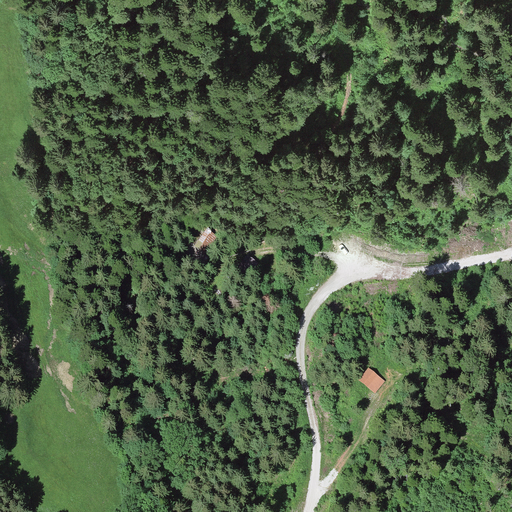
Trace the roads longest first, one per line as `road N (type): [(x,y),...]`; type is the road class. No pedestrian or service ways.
road 1 (track): [(251,252),(300,249),(335,257),(344,269),(301,331),(316,449),(307,511)]
road 2 (track): [(344,269),(401,273),(511,253)]
road 3 (track): [(310,500),(392,379)]
